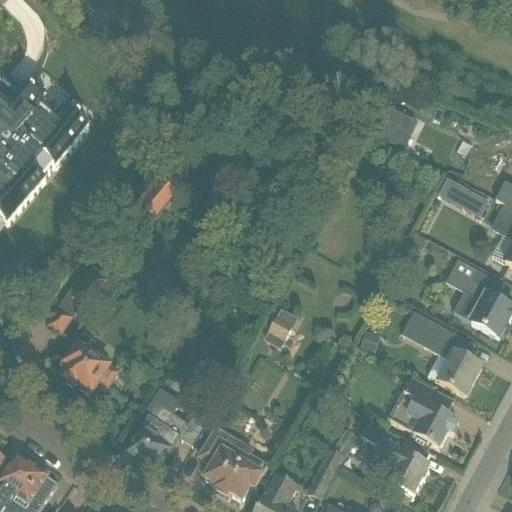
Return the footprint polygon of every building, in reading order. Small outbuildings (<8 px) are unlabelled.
[(0,224),(7,230),(45,184),(55,172),(89,132),(72,118),(61,109),(61,110),(57,115),(55,116),(45,108),(27,93),(24,90),(0,70),(0,224)] [(389,115),(376,141),(404,154),(411,141),(418,127),(404,120),(392,114),(390,113),(389,115)] [(161,185),(136,216),(150,227),(175,196),(161,185)] [(450,207),(459,191),(448,185),(439,201),(450,207)] [(511,193),(505,189),(495,208),(504,213),(511,217),(511,193)] [(490,208),(459,191),(450,207),(481,224),(490,208)] [(511,255),(505,269),(511,272),(511,217),(504,213),(492,235),(511,245),(511,255)] [(416,243),(407,258),(417,264),(426,248),(416,243)] [(458,266),(446,288),(465,299),(470,302),(459,322),(472,330),(482,335),(499,345),(511,321),(511,315),(493,305),(501,290),(484,280),(458,266)] [(49,331),(61,339),(81,309),(87,313),(106,286),(91,276),(82,289),(77,286),(58,314),(60,315),(49,331)] [(281,315),(268,338),(285,347),(293,332),(287,329),(292,321),(281,315)] [(440,388),(449,394),(467,403),(483,374),(464,364),(472,350),(414,318),(402,341),(434,358),(434,359),(451,368),(440,388)] [(374,357),(380,342),(366,337),(360,353),(374,357)] [(77,393),(79,391),(92,399),(101,386),(109,392),(118,379),(110,373),(110,372),(108,371),(110,367),(99,360),(97,363),(88,358),(94,348),(84,341),(78,351),(78,350),(65,370),(70,373),(64,384),(77,393)] [(409,443),(407,447),(412,450),(426,458),(431,449),(439,454),(447,439),(453,442),(459,431),(453,428),(454,427),(445,422),(454,407),(436,397),(432,395),(429,400),(411,391),(390,429),(410,440),(409,443)] [(140,440),(129,457),(157,475),(168,459),(178,443),(182,445),(193,452),(215,417),(204,410),(204,411),(199,408),(190,423),(191,424),(188,428),(174,419),(179,410),(159,397),(147,415),(153,419),(140,440)] [(412,450),(407,447),(387,436),(386,437),(370,427),(362,442),(381,453),(375,462),(390,470),(380,489),(395,497),(397,493),(414,502),(430,473),(425,471),(431,460),(426,458),(412,450)] [(216,435),(200,461),(214,469),(205,483),(242,506),(251,492),(255,494),(265,477),(269,470),(250,459),(252,455),(230,442),(216,435)] [(321,506),(344,462),(357,443),(346,435),(332,456),(330,455),(307,499),(321,506)] [(6,476),(0,485),(0,511),(6,511),(7,511),(6,511),(41,511),(57,489),(48,483),(49,481),(18,460),(6,476)] [(276,481),(259,511),(285,511),(296,492),(276,481)]
